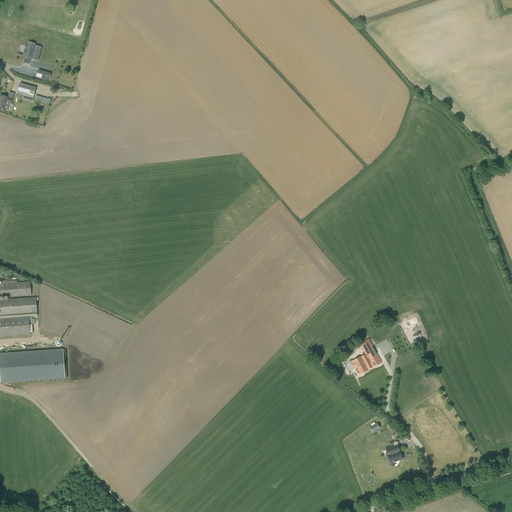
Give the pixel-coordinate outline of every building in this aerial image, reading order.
[(35,44),(29,42),(25,57),(30,59),(31,58),(37,60),(41,47),(34,46),(35,44)] [(32,87),(21,83),(19,91),(30,94),(32,87)] [(11,103),(13,99),(5,97),(7,91),(2,90),(0,95),(0,110),(2,111),(3,109),(5,109),(7,102),(11,103)] [(7,281),(7,280),(2,281),(2,284),(0,284),(0,297),(31,296),(30,282),(17,283),(17,281),(7,281)] [(0,336),(30,335),(29,316),(37,316),(36,297),(0,299),(0,336)] [(364,352),(371,348),(367,341),(360,345),(364,352)] [(62,349),(0,353),(0,372),(1,381),(64,377),(62,349)] [(368,359),(366,354),(352,362),(359,375),(381,363),(376,355),(368,359)] [(336,377),(339,374),(331,366),(329,370),(336,377)] [(372,432),(380,429),(378,424),(370,427),(372,432)] [(394,453),(392,447),(386,449),(388,455),(387,455),(390,464),(402,459),(400,451),(394,453)]
